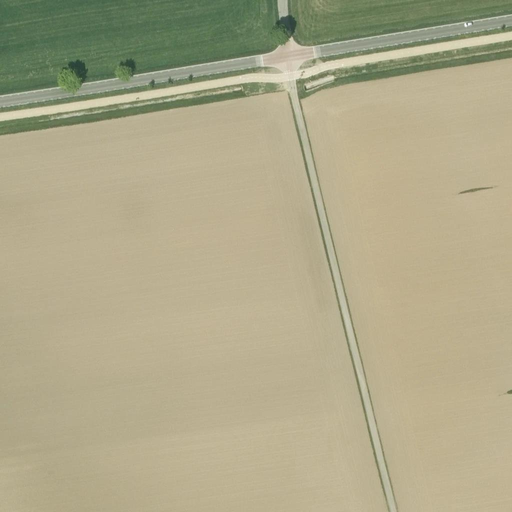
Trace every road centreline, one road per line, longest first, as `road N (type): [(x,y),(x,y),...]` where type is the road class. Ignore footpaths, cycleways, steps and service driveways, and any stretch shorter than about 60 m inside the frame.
road 1 (unclassified): [(392,511),(288,55)]
road 2 (tertiary): [(0,102),(258,60)]
road 3 (tertiary): [(511,19),(288,55)]
